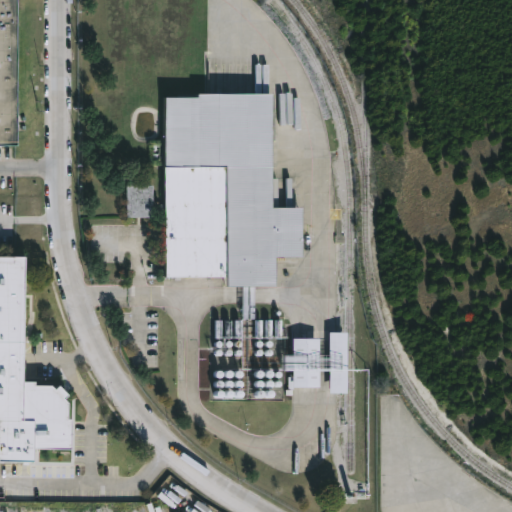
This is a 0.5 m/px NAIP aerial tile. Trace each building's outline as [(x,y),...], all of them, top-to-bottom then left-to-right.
[(0,147),(0,0),(23,0),(23,147),(0,147)] [(279,94),(280,208),(309,208),(309,258),(282,259),(283,288),(259,288),(259,319),(246,319),(246,288),(233,288),(233,278),(192,279),(192,282),(176,282),(176,279),(171,279),(171,208),(156,208),(156,217),(129,217),(130,185),(157,185),(157,204),(171,204),(170,98),(204,98),(204,94),(279,94)] [(24,297),(23,382),(34,382),(34,386),(51,386),(54,390),(58,386),(67,396),(63,400),(67,404),(67,420),(70,420),(70,450),(33,449),(33,463),(0,462),(0,256),(25,257),(24,297)] [(342,395),(330,395),(330,333),(349,333),(349,395),(342,395)] [(293,389),(290,389),(290,376),(297,377),(297,339),(324,339),(324,388),(293,389)]
